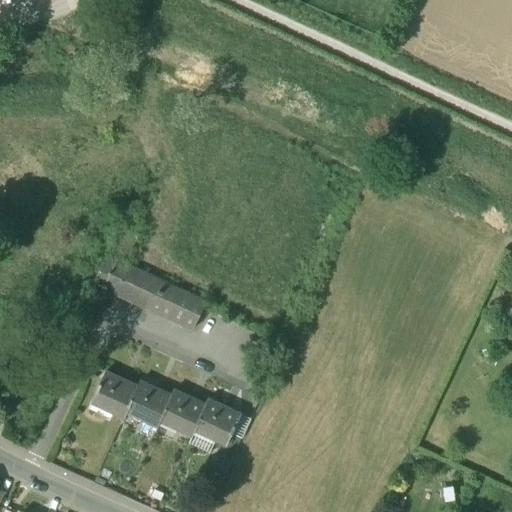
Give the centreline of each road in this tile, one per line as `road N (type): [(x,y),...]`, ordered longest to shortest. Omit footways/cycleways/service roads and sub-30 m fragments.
road 1 (track): [(511,130),(233,0)]
road 2 (tertiary): [(114,511),(0,458)]
